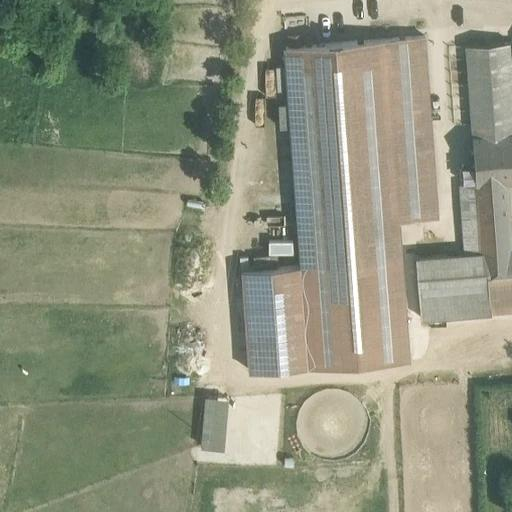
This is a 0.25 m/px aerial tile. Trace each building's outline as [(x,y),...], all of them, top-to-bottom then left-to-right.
[(424,36),(385,39),(398,219),(438,216),(424,36)] [(385,39),(285,46),(301,265),(309,365),(408,358),(398,219),(385,39)] [(511,77),(509,41),(466,44),(473,134),(511,131),(511,77)] [(511,131),(473,134),(472,134),(476,183),(506,181),(511,180),(511,131)] [(506,181),(476,183),(460,184),(465,253),(481,252),(481,251),(511,248),(506,181)] [(511,248),(481,251),(481,252),(486,251),(489,295),(511,293),(511,248)] [(465,253),(416,257),(421,317),(490,311),(489,295),(486,251),(481,252),(465,253)] [(301,265),(242,270),(249,370),(309,365),(301,265)] [(511,293),(489,295),(490,311),(511,309),(511,293)] [(227,398),(207,397),(203,446),(223,448),(227,398)]
